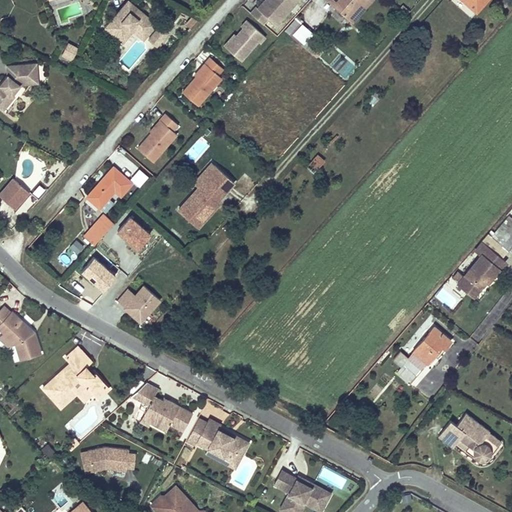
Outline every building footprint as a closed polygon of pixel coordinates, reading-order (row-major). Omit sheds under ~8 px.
[(157,24),(128,0),(105,27),(120,40),(133,25),(146,36),(157,24)] [(268,18),(283,0),(271,0),(262,11),(258,8),(256,6),(250,13),(263,24),(268,18)] [(264,0),(258,8),(262,11),(271,0),(264,0)] [(283,0),(268,18),(276,25),(298,0),(283,0)] [(328,0),(348,17),(361,0),(328,0)] [(353,21),(371,0),(361,0),(348,17),(353,21)] [(485,0),(463,0),(476,11),(485,0)] [(223,44),(241,62),(265,36),(247,19),(223,44)] [(291,36),(300,24),(295,19),(285,30),(291,36)] [(123,42),(133,30),(144,39),(146,36),(133,25),(120,40),(123,42)] [(313,55),(318,49),(310,42),(309,43),(305,40),(301,45),(313,55)] [(68,43),(61,56),(72,61),(79,48),(68,43)] [(198,105),(222,77),(218,74),(223,68),(210,57),(205,63),(208,66),(199,77),(197,75),(196,76),(183,91),(198,105)] [(12,93),(20,84),(38,83),(37,62),(6,64),(7,74),(0,82),(0,93),(0,107),(4,110),(15,95),(12,93)] [(199,77),(208,66),(205,63),(195,74),(196,76),(197,75),(199,77)] [(152,161),(176,134),(173,130),(178,124),(165,113),(160,119),(163,122),(153,133),(152,132),(151,132),(138,147),(152,161)] [(153,133),(163,122),(160,119),(150,131),(151,132),(152,132),(153,133)] [(314,172),(324,161),(317,155),(307,166),(314,172)] [(205,175),(214,164),(212,162),(194,182),(199,186),(207,177),(205,175)] [(217,201),(234,182),(214,164),(205,175),(207,177),(199,186),(178,209),(198,227),(212,211),(209,207),(215,200),(216,201),(217,201)] [(120,196),(132,183),(113,166),(86,197),(99,208),(115,191),(120,196)] [(140,168),(129,177),(138,187),(149,178),(140,168)] [(14,178),(0,193),(0,194),(15,208),(30,192),(14,178)] [(212,211),(219,203),(217,201),(216,201),(215,200),(209,207),(212,211)] [(107,229),(113,222),(104,214),(98,220),(107,229)] [(117,231),(138,249),(150,235),(129,217),(117,231)] [(508,250),(511,245),(511,221),(507,217),(491,236),(508,250)] [(94,244),(107,229),(98,220),(85,235),(94,244)] [(77,240),(70,247),(77,254),(84,246),(77,240)] [(488,282),(505,261),(482,242),(475,250),(481,255),(458,283),(474,296),(482,286),(481,285),(485,279),(488,282)] [(128,289),(117,301),(141,322),(161,300),(143,285),(135,294),(128,289)] [(33,338),(30,328),(12,311),(11,312),(4,305),(0,309),(0,329),(3,332),(15,343),(20,359),(41,353),(36,337),(33,338)] [(436,310),(432,315),(451,330),(455,325),(436,310)] [(410,383),(434,354),(441,346),(444,348),(451,340),(434,326),(428,334),(427,333),(424,335),(425,336),(408,357),(400,351),(393,359),(402,367),(405,369),(400,375),(410,383)] [(15,343),(3,332),(0,335),(0,337),(9,345),(15,343)] [(108,388),(95,373),(93,374),(91,372),(89,374),(86,371),(88,369),(86,366),(92,361),(78,346),(66,357),(71,362),(43,387),(59,404),(75,390),(77,392),(78,393),(87,385),(93,392),(98,397),(108,388)] [(437,357),(444,348),(441,346),(434,354),(437,357)] [(183,431),(193,412),(169,399),(166,404),(162,401),(163,400),(162,399),(154,395),(158,388),(146,382),(131,395),(143,402),(145,398),(150,401),(148,404),(145,411),(153,415),(149,421),(150,422),(166,430),(169,423),(183,431)] [(84,400),(93,392),(87,385),(78,393),(84,400)] [(61,407),(77,392),(75,390),(59,404),(61,407)] [(149,421),(153,415),(145,411),(140,420),(148,425),(150,422),(149,421)] [(498,444),(485,435),(489,431),(489,430),(465,412),(456,424),(450,420),(438,436),(441,438),(450,445),(453,447),(456,443),(459,438),(468,445),(465,449),(476,458),(477,459),(478,459),(479,459),(481,459),(482,460),(483,460),(484,459),(485,459),(486,458),(487,457),(488,457),(489,456),(498,444)] [(242,454),(249,442),(233,433),(232,436),(218,429),(220,426),(220,424),(209,418),(197,442),(208,447),(231,460),(235,453),(238,452),(242,454)] [(233,433),(220,426),(218,429),(232,436),(233,433)] [(501,440),(489,431),(485,435),(498,444),(501,440)] [(468,445),(459,438),(456,443),(465,449),(468,445)] [(126,467),(128,452),(129,449),(104,446),(87,450),(92,467),(102,465),(106,465),(105,468),(126,470),(126,467)] [(231,460),(208,447),(205,452),(235,468),(242,454),(238,452),(235,453),(231,460)] [(92,467),(87,450),(81,451),(85,473),(105,468),(106,465),(102,465),(92,467)] [(134,468),(136,453),(128,452),(126,467),(134,468)] [(341,488),(346,478),(323,466),(318,477),(341,488)] [(331,493),(304,478),(303,482),(296,478),(297,478),(282,469),(274,483),(289,492),(280,508),(286,511),(299,511),(305,502),(303,501),(306,496),(315,501),(316,498),(325,503),(331,493)] [(197,511),(198,511),(175,486),(165,495),(161,495),(151,504),(158,511),(162,511),(163,511),(197,511)] [(321,511),(325,503),(316,498),(315,501),(306,496),(303,501),(305,502),(321,511)] [(92,511),(83,501),(69,511),(92,511)]
